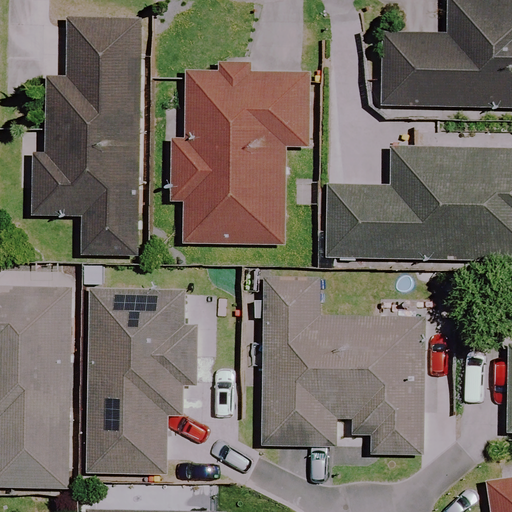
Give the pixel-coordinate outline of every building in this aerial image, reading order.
[(511,1),(454,0),(452,0),(451,40),(382,37),(380,117),(419,119),(511,121),(511,1)] [(140,22),(75,21),(74,84),(50,84),(49,156),(35,155),(34,218),(86,219),(85,257),(136,258),(140,22)] [(187,144),(174,143),(173,198),(186,199),(185,245),(283,248),(286,149),(307,150),(310,78),(190,74),(187,144)] [(511,152),(396,149),(395,191),(326,189),(324,259),(511,264),(511,152)] [(319,318),(320,283),(263,281),(259,393),(239,392),(237,446),(355,450),(355,456),(439,458),(440,421),(420,421),(424,322),(319,318)] [(68,293),(0,292),(0,489),(65,490),(68,293)] [(181,294),(96,293),(92,475),(169,477),(170,414),(193,415),(195,326),(181,326),(181,294)] [(511,511),(511,481),(492,484),(496,511),(511,511)]
